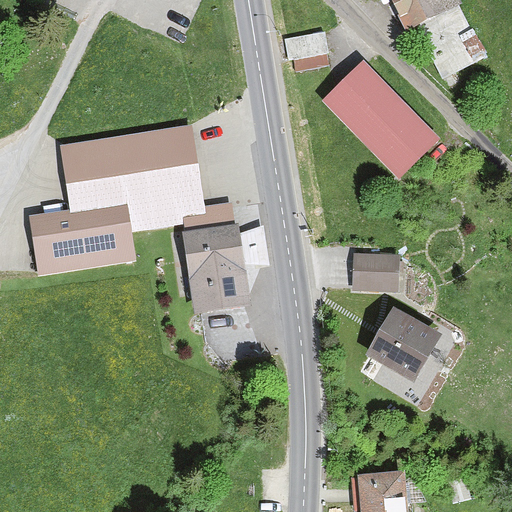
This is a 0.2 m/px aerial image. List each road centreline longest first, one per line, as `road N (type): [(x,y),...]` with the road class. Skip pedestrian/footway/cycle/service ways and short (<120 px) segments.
road 1 (secondary): [(250,0),(309,371),(299,511)]
road 2 (unclassified): [(320,0),(511,187)]
road 3 (residential): [(0,207),(104,0)]
road 4 (unknown): [(295,273),(356,272),(375,288),(390,320)]
